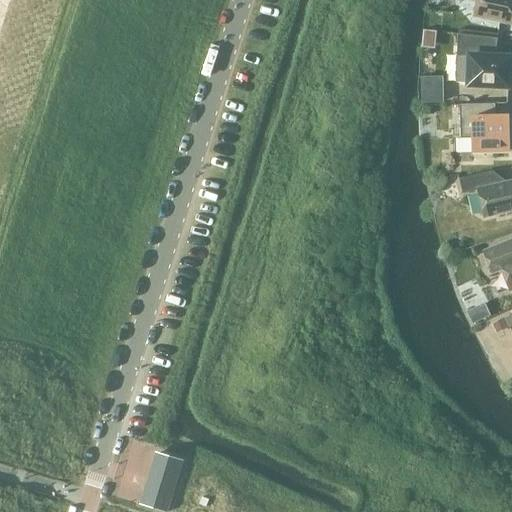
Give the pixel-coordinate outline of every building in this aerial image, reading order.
[(511,0),(475,0),(472,17),(511,26),(511,21),(511,0)] [(456,36),(454,82),(466,82),(466,86),(506,88),(508,58),(495,57),(495,40),(496,40),(496,39),(456,34),(456,36)] [(443,80),(424,80),(424,102),(443,102),(443,80)] [(493,104),(458,105),(459,139),(471,139),(471,153),(507,152),(506,116),(493,116),(493,104)] [(491,172),(457,179),(461,194),(477,191),(483,218),(511,211),(511,181),(494,185),(491,172)] [(511,241),(511,240),(482,252),(491,274),(500,270),(508,292),(511,290),(511,241)] [(501,319),(491,324),(495,332),(506,327),(501,319)] [(165,511),(182,461),(158,454),(142,505),(163,511),(165,511)]
